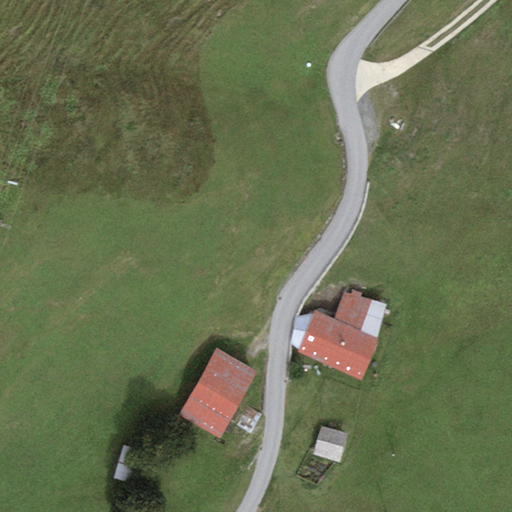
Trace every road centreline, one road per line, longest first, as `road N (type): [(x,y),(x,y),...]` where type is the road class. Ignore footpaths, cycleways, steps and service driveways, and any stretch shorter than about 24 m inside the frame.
road 1 (unclassified): [(244,511),(266,454),(289,302),(352,190),(339,80),(353,47),(395,0)]
road 2 (track): [(339,80),(410,59),(484,0)]
